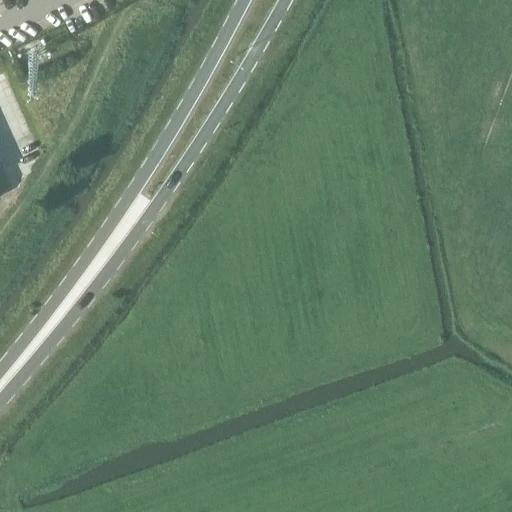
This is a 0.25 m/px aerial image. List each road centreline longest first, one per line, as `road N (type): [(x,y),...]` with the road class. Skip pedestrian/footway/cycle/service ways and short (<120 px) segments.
road 1 (secondary): [(0,391),(131,241),(286,0)]
road 2 (secondary): [(244,0),(159,150),(0,382)]
